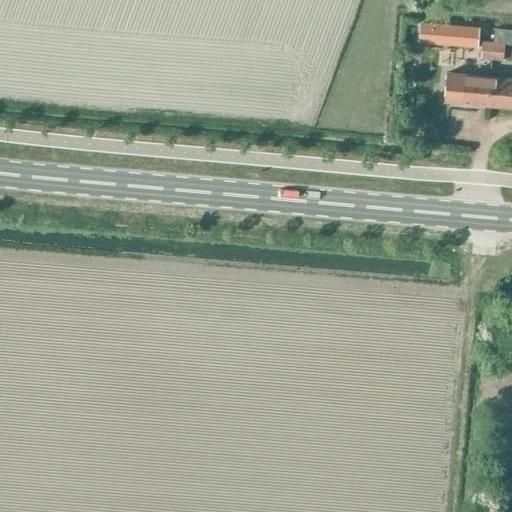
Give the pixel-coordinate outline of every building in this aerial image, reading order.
[(419,23),(418,43),(476,48),(478,28),(419,23)] [(482,41),(481,58),(492,59),(493,42),(482,41)] [(493,42),(492,59),(503,60),(505,44),(493,42)] [(445,101),(488,105),(490,76),(463,74),(447,73),(445,101)] [(511,78),(490,76),(488,105),(511,106),(511,78)]
